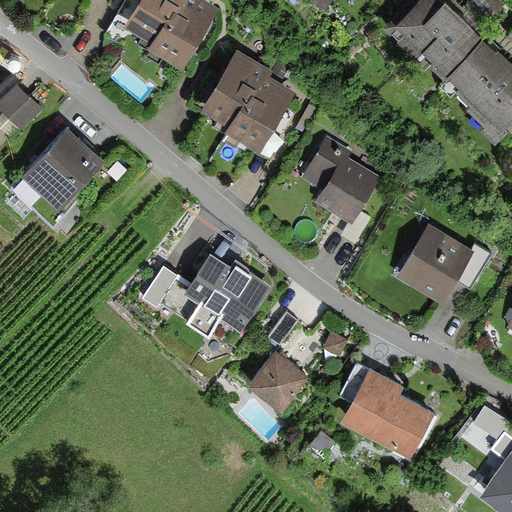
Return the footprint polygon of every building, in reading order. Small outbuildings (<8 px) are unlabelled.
[(150,44),(184,63),(217,2),(214,0),(141,0),(129,25),(153,38),(150,44)] [(414,0),(389,25),(497,132),(511,117),(511,62),(448,0),(414,0)] [(228,128),(263,146),(296,85),(273,73),(277,66),(240,46),(207,108),(231,122),(228,128)] [(0,107),(21,126),(42,103),(19,82),(0,102),(0,107)] [(27,175),(61,206),(96,168),(105,158),(92,146),(70,127),(27,175)] [(347,196),(354,217),(382,172),(350,153),(354,146),(328,131),(303,172),(325,185),(319,196),(347,196)] [(400,272),(444,298),(460,272),(474,246),(430,220),(400,272)] [(474,246),(460,272),(480,283),(498,253),(477,241),(474,246)] [(187,289),(242,326),(272,282),(237,258),(232,265),(212,251),(187,289)] [(136,304),(159,321),(170,307),(165,303),(172,294),(154,281),(136,304)] [(332,330),(323,346),(341,355),(350,339),(332,330)] [(254,380),(287,404),(310,373),(277,349),(254,380)] [(341,392),(356,400),(374,367),(359,359),(341,392)] [(347,417),(414,454),(439,410),(404,391),(408,385),(398,380),(374,367),(356,400),(347,417)] [(511,511),(511,418),(486,401),(471,423),(496,439),(489,448),(506,459),(483,493),(511,511)]
